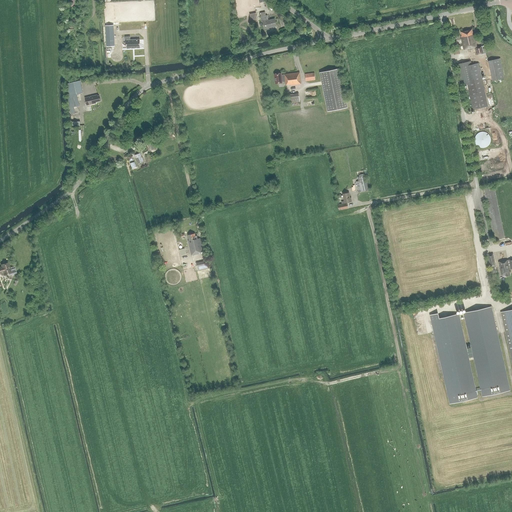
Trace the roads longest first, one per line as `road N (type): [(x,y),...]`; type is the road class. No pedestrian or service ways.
road 1 (unclassified): [(216,494),(196,399),(314,375),(331,384),(395,370),(368,210),(476,180),(441,15)]
road 2 (unclassified): [(0,242),(78,186),(131,97),(148,85),(332,40)]
